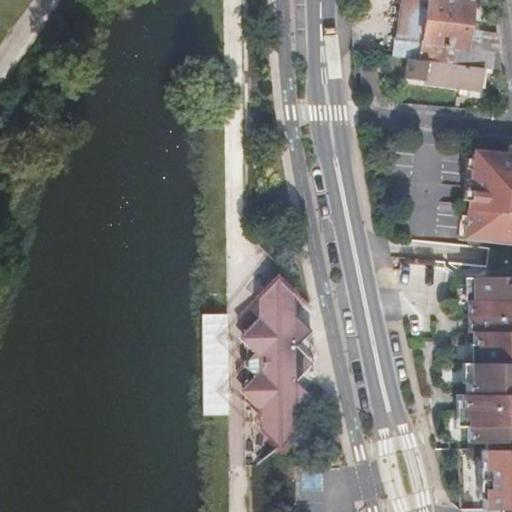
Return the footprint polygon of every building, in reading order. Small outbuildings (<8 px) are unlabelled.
[(397,0),(392,34),(388,34),(386,57),(403,59),(406,59),(409,40),(413,0),(397,0)] [(422,0),(413,0),(409,40),(416,41),(422,0)] [(468,6),(434,0),(422,0),(416,41),(424,43),(461,49),(468,6)] [(409,40),(406,59),(420,61),(424,43),(416,41),(409,40)] [(468,66),(470,51),(461,49),(424,43),(420,61),(444,64),(468,66)] [(496,69),(494,54),(470,51),(468,66),(477,67),(496,69)] [(477,67),(468,66),(444,64),(420,61),(406,59),(403,59),(401,80),(419,81),(418,84),(455,87),(455,94),(462,95),(463,88),(474,90),(477,67)] [(380,65),(362,67),(368,96),(376,97),(384,96),(380,65)] [(511,147),(505,147),(504,157),(472,153),(462,240),(511,246),(511,147)] [(484,447),(511,447),(511,277),(475,278),(475,301),(469,301),(469,333),(474,333),(473,344),(478,344),(478,363),(470,363),(470,381),(466,381),(466,393),(461,393),(461,415),(467,415),(467,439),(484,440),(484,447)] [(309,325),(275,296),(243,334),(262,351),(252,362),(263,372),(247,391),(289,426),(319,392),(299,376),(316,357),(297,341),(309,325)] [(511,511),(511,447),(484,447),(480,447),(480,468),(485,468),(485,487),(480,487),(480,506),(502,505),(510,505),(510,511),(511,511)]
